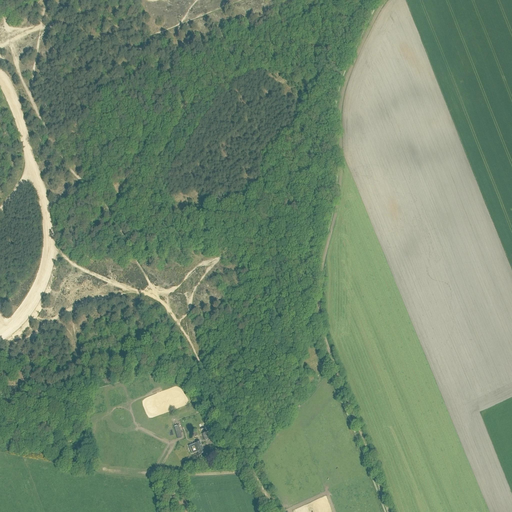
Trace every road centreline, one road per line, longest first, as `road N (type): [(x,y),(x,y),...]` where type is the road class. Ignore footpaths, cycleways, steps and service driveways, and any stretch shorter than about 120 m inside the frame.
road 1 (track): [(388,511),(318,316),(338,196),(340,101),(375,16)]
road 2 (track): [(0,333),(37,292),(49,248),(43,197),(0,75)]
road 3 (track): [(177,323),(246,461)]
